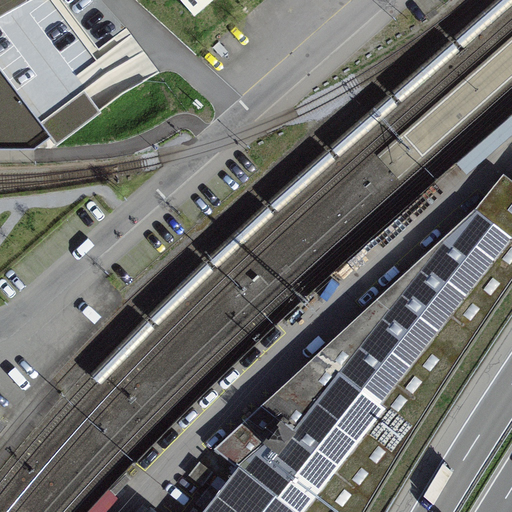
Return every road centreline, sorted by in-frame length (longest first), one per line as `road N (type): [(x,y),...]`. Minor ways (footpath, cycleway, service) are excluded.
road 1 (residential): [(373,0),(0,322)]
road 2 (unknown): [(213,140),(176,81),(100,0)]
road 3 (motorway): [(511,384),(432,511)]
road 4 (unknown): [(10,0),(8,16),(73,104)]
